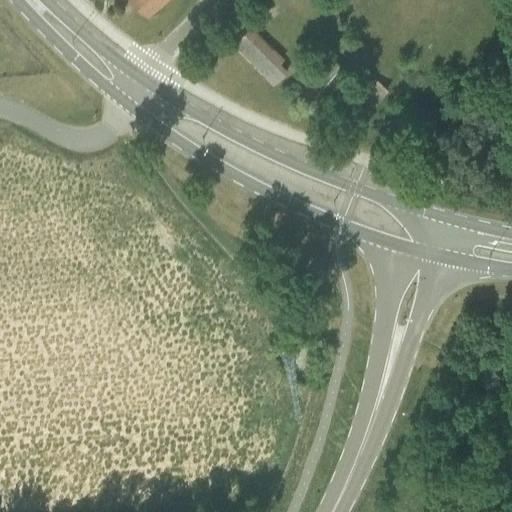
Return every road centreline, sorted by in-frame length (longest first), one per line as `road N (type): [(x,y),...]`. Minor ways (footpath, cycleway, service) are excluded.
road 1 (primary): [(434,215),(294,165),(147,85)]
road 2 (primary): [(129,109),(283,203),(406,249)]
road 3 (secondary): [(332,511),(392,362)]
road 4 (primary): [(31,0),(54,40),(129,109)]
road 5 (unclassified): [(0,115),(91,142),(110,134),(129,109)]
road 6 (primary): [(147,85),(34,0)]
